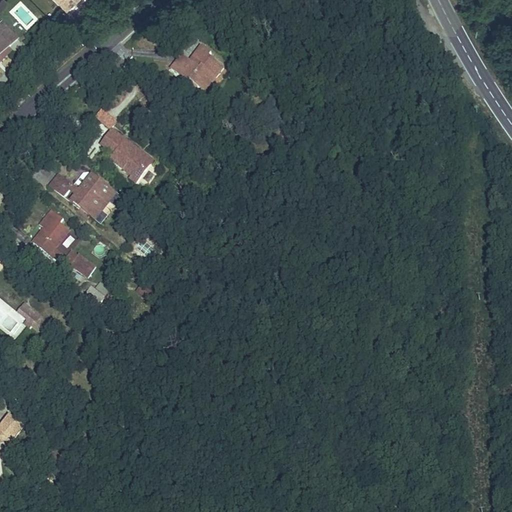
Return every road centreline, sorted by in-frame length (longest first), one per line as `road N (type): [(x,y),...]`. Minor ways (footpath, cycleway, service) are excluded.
road 1 (residential): [(0,139),(165,0)]
road 2 (secondary): [(511,122),(439,0)]
